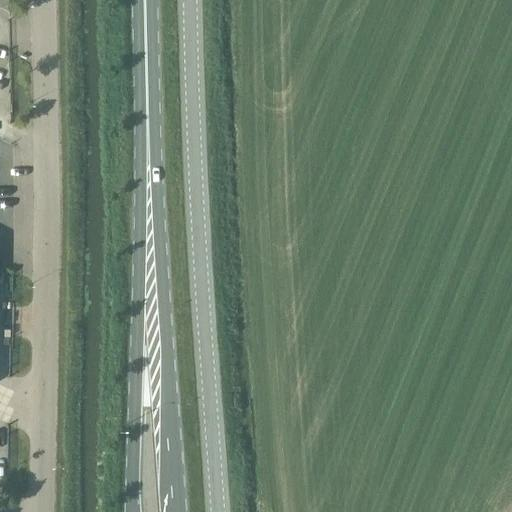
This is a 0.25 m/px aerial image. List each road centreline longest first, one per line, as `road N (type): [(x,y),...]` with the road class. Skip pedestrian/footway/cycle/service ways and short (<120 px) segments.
road 1 (unclassified): [(216,511),(190,0)]
road 2 (unclassified): [(39,511),(38,0)]
road 3 (primary): [(149,263),(145,0)]
road 4 (primary): [(175,511),(149,263)]
road 5 (primary): [(149,263),(130,452),(133,511)]
